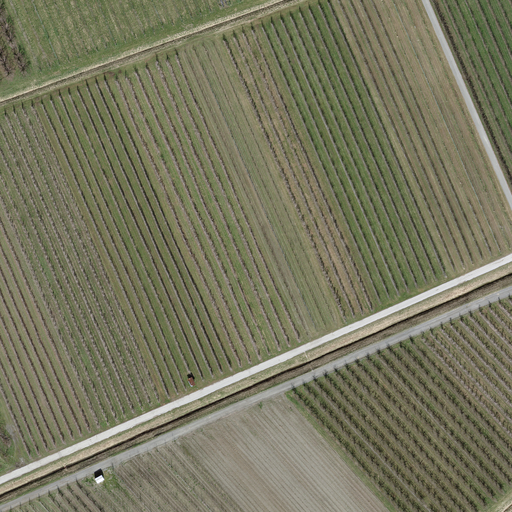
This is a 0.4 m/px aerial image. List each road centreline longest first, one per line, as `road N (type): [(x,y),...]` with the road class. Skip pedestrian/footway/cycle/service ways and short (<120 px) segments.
road 1 (track): [(0,480),(511,259)]
road 2 (track): [(0,510),(511,291)]
road 3 (track): [(511,201),(424,0)]
